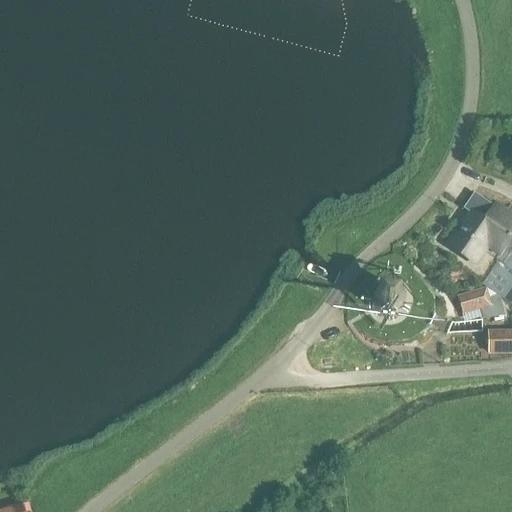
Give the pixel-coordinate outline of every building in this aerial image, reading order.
[(471,213),(446,247),(472,267),(486,247),(500,257),(511,242),(511,240),(511,219),(474,192),(463,207),(471,213)] [(511,241),(481,285),(510,304),(511,305),(511,241)] [(404,309),(405,301),(403,293),(399,287),(391,284),(384,284),(377,287),(372,293),(370,301),(372,309),(377,315),(384,318),(392,318),(399,315),(404,309)] [(486,289),(457,297),(462,315),(481,310),(483,319),(504,316),(500,300),(497,298),(489,300),(486,289)] [(511,352),(511,332),(488,333),(488,353),(511,352)] [(20,505),(0,510),(0,511),(28,511),(26,503),(20,505)]
